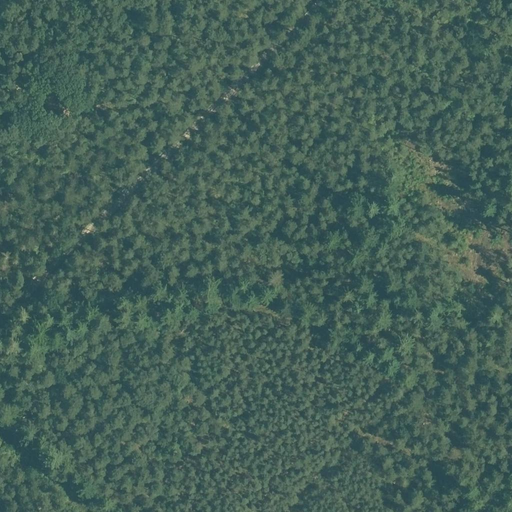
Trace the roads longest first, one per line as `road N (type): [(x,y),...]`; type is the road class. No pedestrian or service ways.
road 1 (track): [(0,310),(316,0)]
road 2 (track): [(0,423),(100,511)]
